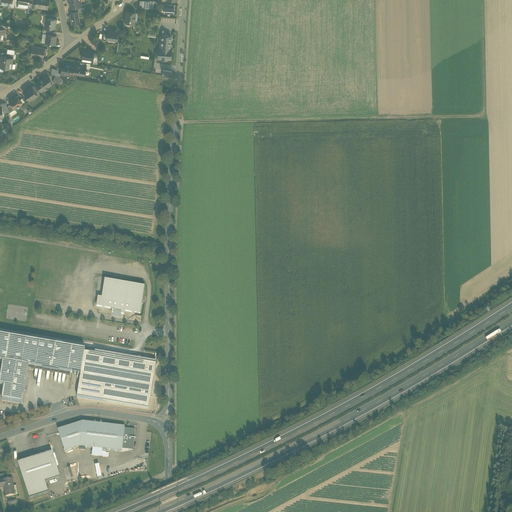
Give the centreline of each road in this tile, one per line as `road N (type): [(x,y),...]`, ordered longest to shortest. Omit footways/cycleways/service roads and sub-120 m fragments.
road 1 (track): [(69,511),(293,412),(511,278)]
road 2 (motorway): [(511,309),(316,424),(131,511)]
road 3 (track): [(175,122),(485,115),(482,0)]
road 4 (unclassified): [(168,402),(168,219),(184,0)]
road 5 (motorway): [(160,511),(321,435),(511,323)]
road 6 (unclassified): [(0,438),(90,411),(157,423)]
